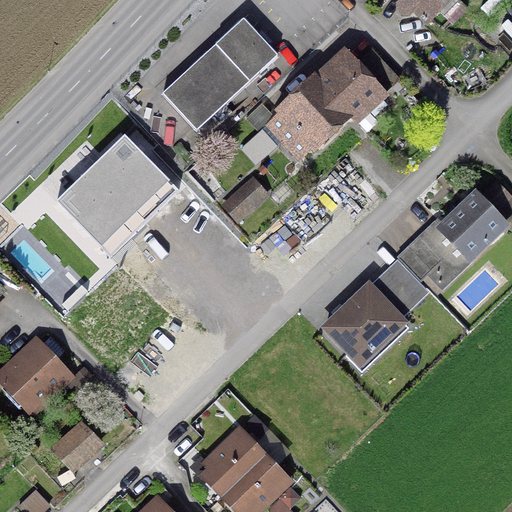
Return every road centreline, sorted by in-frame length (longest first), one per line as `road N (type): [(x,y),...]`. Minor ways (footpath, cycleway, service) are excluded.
road 1 (residential): [(72,511),(511,88)]
road 2 (primary): [(0,160),(154,0)]
